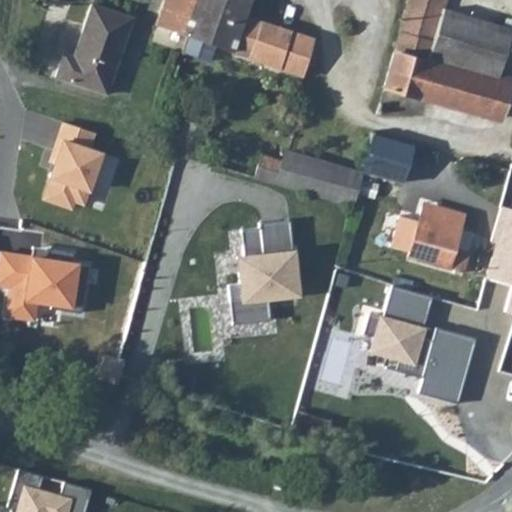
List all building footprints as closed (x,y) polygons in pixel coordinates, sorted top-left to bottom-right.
[(166,0),(157,29),(188,39),(197,12),(200,0),(166,0)] [(200,0),(197,12),(239,26),(242,17),(246,19),(252,0),(200,0)] [(403,34),(387,90),(490,117),(500,74),(432,57),(446,10),(448,0),(411,0),(403,28),(403,34)] [(73,53),(65,78),(115,92),(136,21),(97,10),(84,56),(73,53)] [(446,10),(432,57),(500,74),(509,39),(511,29),(446,10)] [(197,12),(188,39),(305,77),(316,41),(246,19),(242,17),(239,26),(197,12)] [(500,74),(490,117),(500,120),(511,75),(511,39),(509,39),(500,74)] [(187,119),(179,156),(186,158),(195,160),(209,165),(211,126),(187,119)] [(54,165),(42,200),(72,212),(76,205),(83,206),(103,153),(90,149),(97,134),(62,122),(48,161),(54,165)] [(375,131),(363,172),(404,183),(416,144),(375,131)] [(212,142),(209,165),(240,174),(247,152),(212,142)] [(247,152),(240,174),(347,204),(353,207),(357,194),(360,182),(362,174),(287,153),(285,160),(248,149),(247,152)] [(186,158),(122,360),(131,363),(180,211),(195,160),(186,158)] [(360,182),(357,194),(374,199),(377,187),(360,182)] [(412,251),(411,257),(451,268),(464,272),(475,234),(460,229),(464,214),(437,206),(434,216),(422,213),(419,225),(412,251)] [(511,212),(502,209),(494,243),(498,244),(508,247),(511,230),(511,212)] [(412,251),(419,225),(399,220),(393,246),(412,251)] [(269,302),(301,299),(293,222),(261,225),(261,229),(242,231),(244,257),(239,258),(242,283),(230,284),(234,322),(271,318),(269,302)] [(498,244),(488,278),(511,285),(511,278),(511,247),(508,247),(498,244)] [(475,338),(434,326),(430,340),(426,338),(429,330),(424,328),(433,299),(391,287),(383,316),(380,315),(368,312),(362,334),(373,338),(369,354),(399,363),(396,370),(419,377),(415,390),(456,402),(475,338)] [(101,354),(96,373),(115,380),(122,360),(101,354)] [(84,511),(92,489),(65,481),(60,495),(38,489),(42,476),(17,468),(6,508),(16,509),(15,511),(84,511)]
